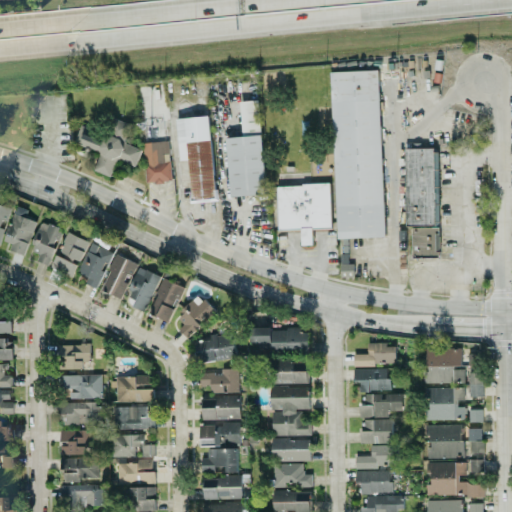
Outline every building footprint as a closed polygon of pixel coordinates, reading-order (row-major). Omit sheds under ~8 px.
[(379,70),(331,72),(336,239),(385,237),(379,70)] [(265,194),(259,100),(240,102),(242,136),(226,137),(230,196),(265,194)] [(176,118),(179,160),(188,160),(191,202),(215,200),(209,116),(176,118)] [(169,142),(143,142),(144,183),(170,182),(169,142)] [(434,148),(404,149),(406,225),(436,224),(434,148)] [(331,229),(330,184),(277,185),(279,231),(301,230),(301,245),(312,245),(312,229),(331,229)] [(0,242),(11,208),(0,204),(0,242)] [(3,241),(11,244),(9,250),(24,255),(36,221),(25,217),(28,210),(16,206),(3,241)] [(47,265),(63,230),(43,221),(30,250),(39,254),(37,260),(47,265)] [(412,258),(439,258),(439,228),(411,228),(412,258)] [(80,263),(88,240),(66,232),(58,255),(80,263)] [(87,284),(97,288),(112,251),(91,243),(78,272),(90,277),(87,284)] [(101,290),(120,299),(137,264),(115,254),(108,269),(110,270),(101,290)] [(51,267),(72,277),(77,265),(57,255),(51,267)] [(353,263),(340,264),(341,278),(354,277),(353,263)] [(159,276),(139,267),(124,303),(144,311),(159,276)] [(147,312),(167,322),(184,287),(164,278),(147,312)] [(172,321),(187,337),(214,312),(199,295),(172,321)] [(0,333),(11,333),(11,321),(0,321),(0,333)] [(310,351),(310,332),(301,332),(301,328),(251,327),(251,343),(258,343),(258,351),(310,351)] [(236,359),(233,334),(195,337),(197,362),(236,359)] [(0,359),(11,360),(12,348),(6,348),(6,338),(0,337),(0,359)] [(395,365),(395,343),(367,344),(368,354),(354,354),(354,365),(395,365)] [(83,369),(83,362),(90,362),(90,344),(58,345),(58,369),(83,369)] [(460,347),(424,349),(426,383),(463,382),(463,367),(461,367),(460,347)] [(467,366),(477,366),(477,354),(468,354),(467,366)] [(307,360),(271,362),(272,384),(308,383),(307,360)] [(0,387),(13,387),(12,375),(7,375),(6,365),(0,364),(0,387)] [(211,393),(238,392),(238,368),(221,369),(221,373),(202,373),(202,385),(211,385),(211,393)] [(354,369),(354,382),(358,382),(358,390),(389,390),(388,368),(354,369)] [(482,397),(482,372),(468,372),(468,396),(482,397)] [(101,374),(61,375),(62,389),(69,389),(69,398),(101,398),(101,374)] [(152,401),(152,375),(115,376),(116,402),(152,401)] [(309,386),(271,386),(270,410),(272,410),(272,434),(311,435),(311,424),(302,423),(302,409),(309,409),(309,386)] [(463,387),(424,387),(424,420),(464,419),(463,387)] [(0,413),(11,413),(11,388),(0,388),(0,413)] [(402,410),(401,393),(382,394),(382,393),(366,394),(366,405),(359,405),(359,418),(387,417),(387,411),(402,410)] [(202,419),(240,419),(240,396),(202,397),(202,419)] [(65,425),(100,424),(100,402),(59,403),(59,415),(64,415),(65,425)] [(147,406),(112,406),(113,428),(154,428),(153,416),(147,416),(147,406)] [(482,409),(468,409),(468,422),(482,422),(482,409)] [(360,443),(392,443),(391,419),(366,419),(366,428),(359,428),(360,443)] [(239,447),(239,421),(221,421),(221,425),(201,425),(201,446),(239,447)] [(425,459),(463,457),(461,424),(424,425),(425,459)] [(0,440),(10,441),(9,427),(0,426),(0,440)] [(481,428),(468,428),(468,453),(482,453),(481,428)] [(89,454),(88,430),(60,430),(60,441),(68,441),(68,446),(60,446),(60,454),(89,454)] [(111,457),(154,456),(154,442),(145,443),(145,434),(111,434),(111,457)] [(309,438),(271,439),(271,461),(310,460),(309,438)] [(370,445),(370,456),(355,456),(355,467),(397,466),(396,445),(370,445)] [(201,457),(202,471),(216,471),(216,467),(225,467),(225,472),(237,472),(236,448),(207,449),(207,456),(201,457)] [(64,480),(98,479),(98,457),(60,458),(61,470),(64,470),(64,480)] [(470,472),(483,472),(483,460),(469,460),(470,472)] [(117,461),(117,483),(154,483),(155,472),(151,472),(151,461),(117,461)] [(426,495),(483,495),(483,481),(465,481),(465,462),(425,462),(425,473),(430,473),(430,485),(426,485),(426,495)] [(274,464),(275,487),(312,486),(311,474),(302,474),(302,463),(274,464)] [(389,471),(355,470),(355,484),(360,484),(360,493),(392,493),(392,481),(389,481),(389,471)] [(204,499),(241,498),(241,476),(203,477),(204,499)] [(100,484),(60,485),(61,497),(72,497),(72,506),(101,506),(100,484)] [(133,511),(155,510),(155,486),(132,487),(133,511)] [(309,511),(310,491),(272,491),(271,511),(309,511)] [(361,511),(383,511),(384,511),(403,511),(403,495),(367,495),(367,507),(361,507),(361,511)] [(0,511),(13,511),(14,510),(5,510),(6,498),(0,498),(0,511)] [(463,511),(463,500),(427,500),(427,511),(463,511)] [(241,511),(241,501),(203,503),(203,511),(241,511)] [(483,511),(483,503),(469,503),(469,511),(483,511)]
